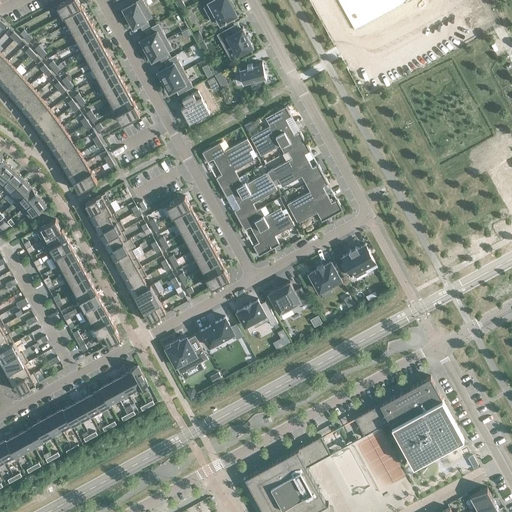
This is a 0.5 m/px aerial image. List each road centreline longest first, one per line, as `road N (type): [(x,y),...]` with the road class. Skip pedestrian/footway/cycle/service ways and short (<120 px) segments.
road 1 (residential): [(252,0),(363,212),(252,278)]
road 2 (residential): [(131,511),(436,343)]
road 3 (residential): [(252,278),(100,0)]
road 4 (residential): [(252,278),(8,413)]
road 5 (residential): [(436,343),(502,467)]
